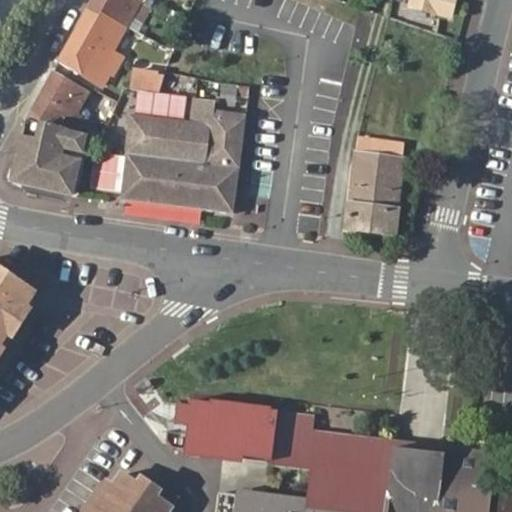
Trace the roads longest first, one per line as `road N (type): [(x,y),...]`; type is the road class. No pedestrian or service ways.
road 1 (residential): [(439,283),(447,216),(499,0)]
road 2 (tertiary): [(0,222),(239,259)]
road 3 (tertiary): [(239,259),(439,283)]
road 4 (residential): [(239,259),(106,380)]
road 5 (residential): [(198,511),(106,380)]
road 6 (residential): [(0,119),(67,0)]
road 7 (residential): [(106,380),(0,449)]
